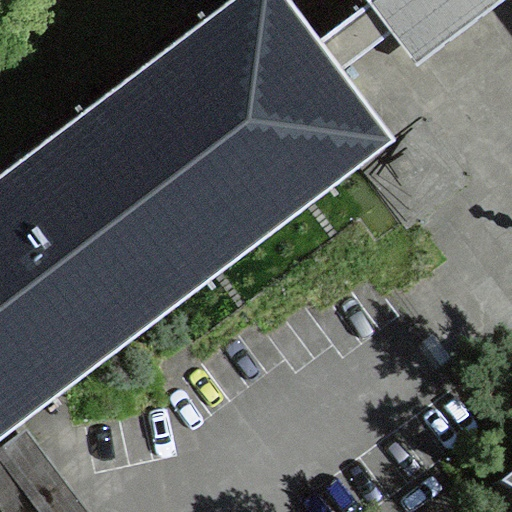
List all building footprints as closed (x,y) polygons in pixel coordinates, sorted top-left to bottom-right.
[(0,439),(396,138),(343,70),(321,42),(289,0),(215,0),(192,17),(0,163),(0,439)] [(179,0),(192,17),(215,0),(179,0)] [(360,0),(365,7),(387,35),(410,67),(499,0),(360,0)] [(365,7),(321,42),(343,70),(387,35),(365,7)] [(511,469),(495,482),(511,504),(511,469)]
